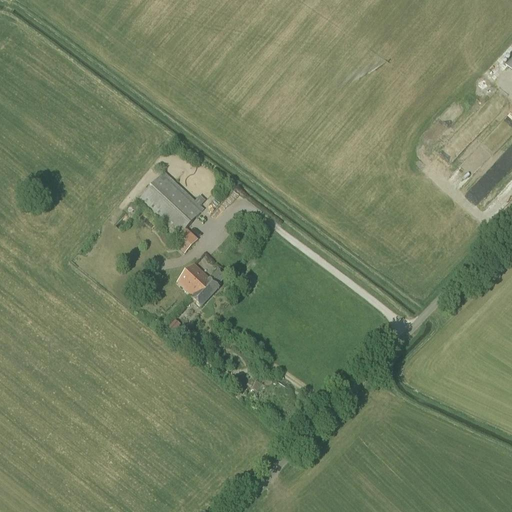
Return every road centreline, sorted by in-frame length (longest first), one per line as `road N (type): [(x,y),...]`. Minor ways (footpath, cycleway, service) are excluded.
road 1 (unclassified): [(243,511),(511,233)]
road 2 (unknown): [(224,232),(248,218),(266,226),(405,345)]
